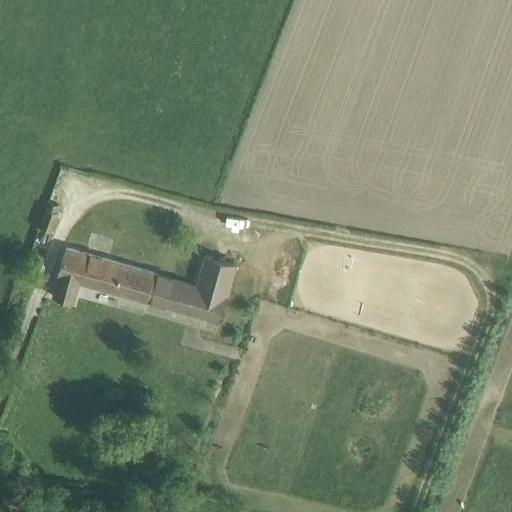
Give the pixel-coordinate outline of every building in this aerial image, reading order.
[(46,226),(56,228),(62,205),(52,202),(46,226)] [(25,254),(37,256),(45,208),(26,205),(21,236),(28,237),(25,254)] [(210,247),(201,279),(92,250),(73,244),(59,294),(78,300),(83,281),(192,311),(226,321),(235,289),(242,266),(210,247)] [(463,287),(469,270),(438,260),(433,278),(463,287)] [(258,335),(275,339),(291,281),(274,277),(258,335)]
